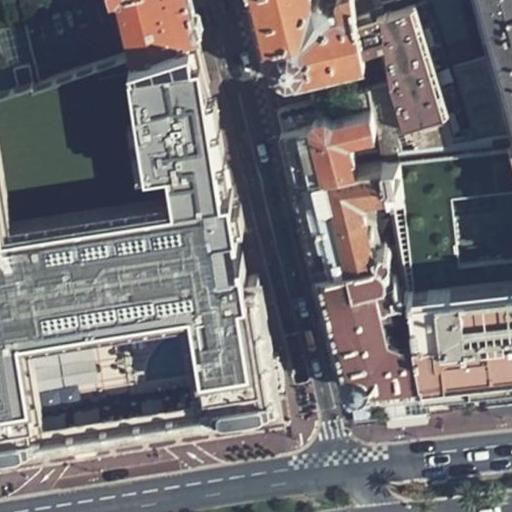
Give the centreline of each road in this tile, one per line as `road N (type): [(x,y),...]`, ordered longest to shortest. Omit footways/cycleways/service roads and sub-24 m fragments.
road 1 (residential): [(230,0),(349,467)]
road 2 (primary): [(349,467),(59,511)]
road 3 (primary): [(511,450),(349,467)]
road 4 (unknown): [(183,0),(106,23),(82,18),(61,0)]
